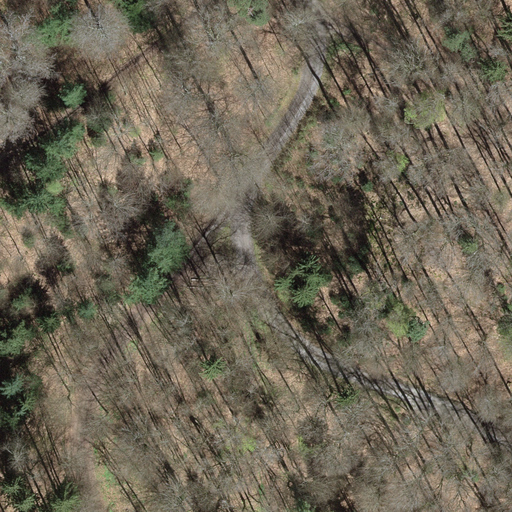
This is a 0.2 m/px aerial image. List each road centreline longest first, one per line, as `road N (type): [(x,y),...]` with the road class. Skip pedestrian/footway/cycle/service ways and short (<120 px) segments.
road 1 (track): [(304,0),(315,48),(304,95),(224,217),(233,256),(281,330),(332,369),(418,395),(511,441)]
road 2 (track): [(93,511),(76,436),(92,377),(111,344),(224,217)]
road 3 (track): [(0,177),(227,0)]
